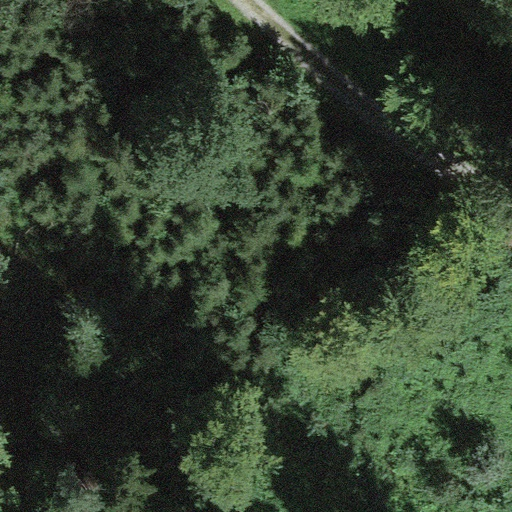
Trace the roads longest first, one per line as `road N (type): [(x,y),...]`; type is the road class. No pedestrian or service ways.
road 1 (track): [(377,511),(14,234)]
road 2 (track): [(511,198),(409,137),(257,0)]
